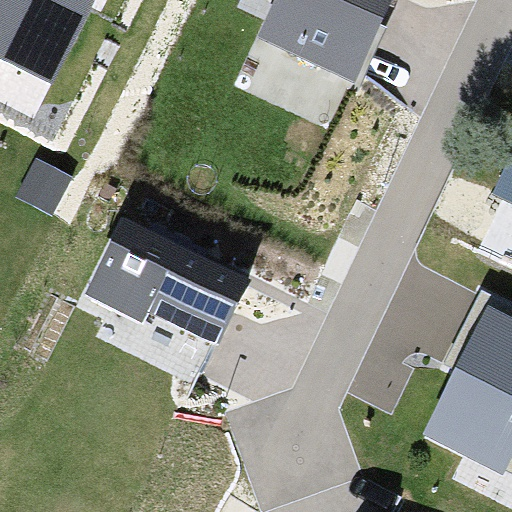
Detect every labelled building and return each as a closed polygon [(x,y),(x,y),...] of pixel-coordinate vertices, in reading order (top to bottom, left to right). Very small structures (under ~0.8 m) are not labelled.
[(0,0),(0,58),(53,84),(94,0),(0,0)] [(387,0),(280,0),(265,34),(354,74),(387,0)] [(36,159),(16,197),(50,215),(70,177),(36,159)] [(511,169),(501,192),(511,197),(511,169)] [(246,280),(126,221),(89,295),(142,321),(156,293),(223,326),(246,280)] [(511,322),(488,310),(426,434),(499,471),(503,464),(511,469),(511,322)]
